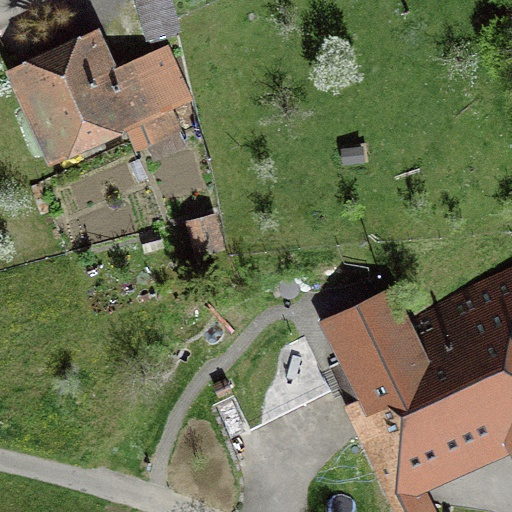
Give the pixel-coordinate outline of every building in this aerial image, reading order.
[(139,0),(149,36),(175,28),(168,0),(139,0)] [(19,74),(54,151),(126,118),(130,124),(139,120),(149,142),(176,128),(166,104),(186,97),(164,48),(107,73),(92,41),(79,47),(73,34),(26,55),(32,68),(19,74)] [(340,147),(343,163),(365,159),(361,143),(340,147)] [(215,211),(187,219),(197,253),(225,246),(215,211)] [(364,434),(359,436),(379,481),(511,421),(511,268),(403,322),(391,295),(328,325),(343,358),(330,364),(364,434)] [(223,376),(249,429),(330,389),(304,336),(223,376)]
